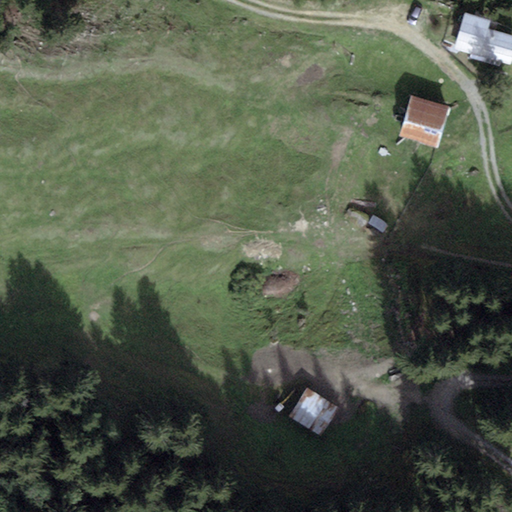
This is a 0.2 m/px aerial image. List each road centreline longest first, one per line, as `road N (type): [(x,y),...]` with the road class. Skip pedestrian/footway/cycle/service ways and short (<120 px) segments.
road 1 (track): [(228,0),(270,16),(385,29),(471,90),(497,190),(511,213)]
road 2 (track): [(511,474),(438,416),(449,388),(511,389)]
